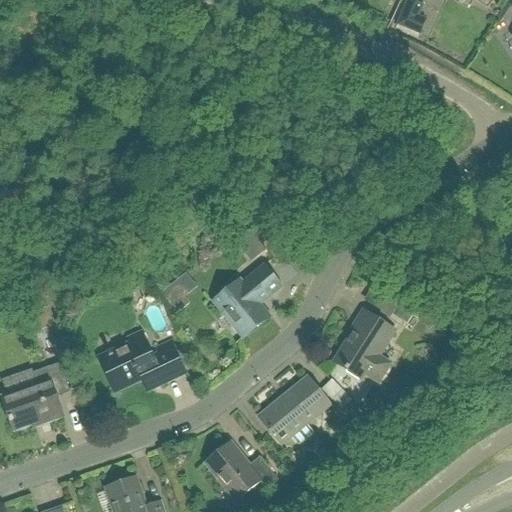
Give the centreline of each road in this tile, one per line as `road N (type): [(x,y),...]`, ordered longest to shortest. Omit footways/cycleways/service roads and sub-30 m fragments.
road 1 (residential): [(511,133),(356,236),(299,334),(213,408),(0,488)]
road 2 (unclassified): [(511,131),(373,52),(222,0)]
